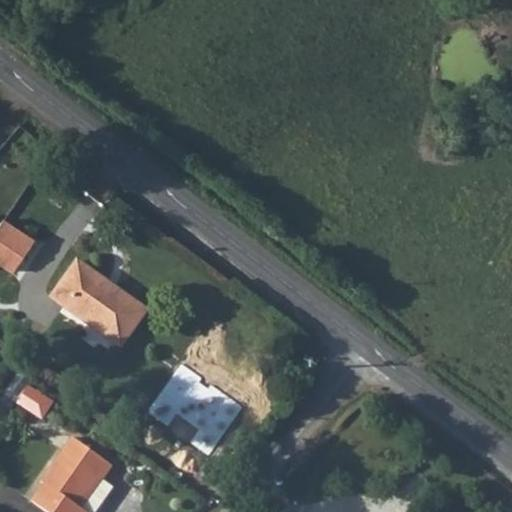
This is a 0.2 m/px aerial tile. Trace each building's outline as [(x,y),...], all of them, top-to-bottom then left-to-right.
[(0,262),(13,271),(34,240),(4,219),(0,224),(0,262)] [(120,348),(147,310),(78,260),(51,298),(120,348)] [(21,386),(11,380),(3,393),(13,400),(21,386)] [(40,417),(50,402),(31,389),(21,404),(40,417)] [(103,480),(113,466),(73,437),(41,482),(44,484),(31,501),(46,511),(94,511),(113,487),(103,480)]
